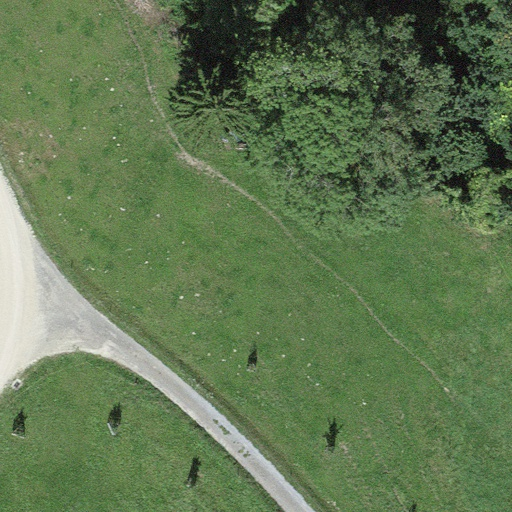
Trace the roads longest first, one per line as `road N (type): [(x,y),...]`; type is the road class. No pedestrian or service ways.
road 1 (track): [(305,511),(74,310),(15,288)]
road 2 (unclassified): [(0,356),(15,288),(0,215)]
